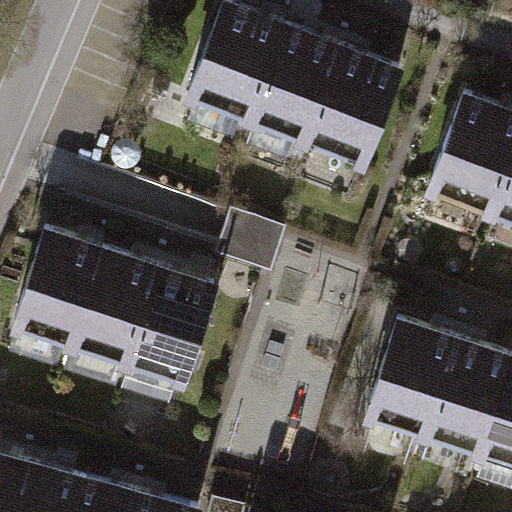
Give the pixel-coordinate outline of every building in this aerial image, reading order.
[(246,11),(216,0),(174,112),(361,182),(403,70),(370,57),(307,34),(246,11)] [(511,117),(495,111),(457,97),(413,218),(511,253),(511,117)] [(274,218),(217,196),(212,211),(201,240),(257,262),(274,218)] [(78,235),(49,226),(10,345),(177,399),(215,279),(178,267),(125,250),(78,235)] [(426,319),(398,310),(360,429),(511,477),(511,345),(477,335),(426,319)] [(0,446),(0,511),(199,511),(203,501),(166,491),(108,476),(44,459),(0,446)]
